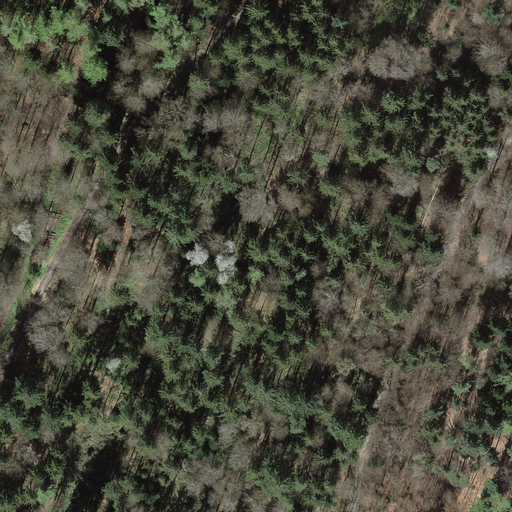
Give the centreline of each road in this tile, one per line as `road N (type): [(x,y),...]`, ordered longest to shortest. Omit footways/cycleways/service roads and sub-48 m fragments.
road 1 (track): [(258,0),(109,159),(0,371)]
road 2 (track): [(355,511),(370,423),(480,175),(511,136)]
